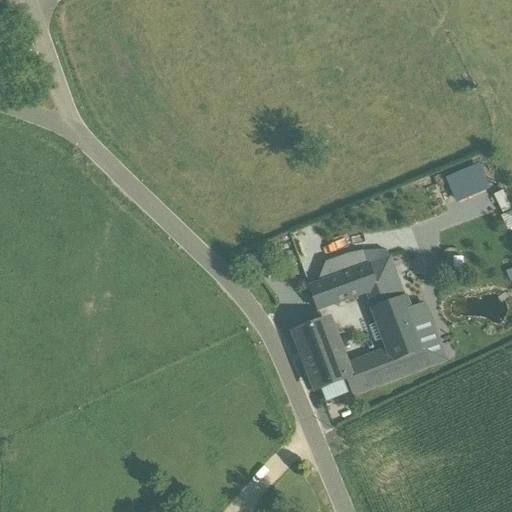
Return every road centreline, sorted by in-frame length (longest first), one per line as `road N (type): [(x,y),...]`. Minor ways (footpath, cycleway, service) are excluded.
road 1 (unclassified): [(81,137),(269,327),(350,511)]
road 2 (unclassified): [(31,4),(81,137)]
